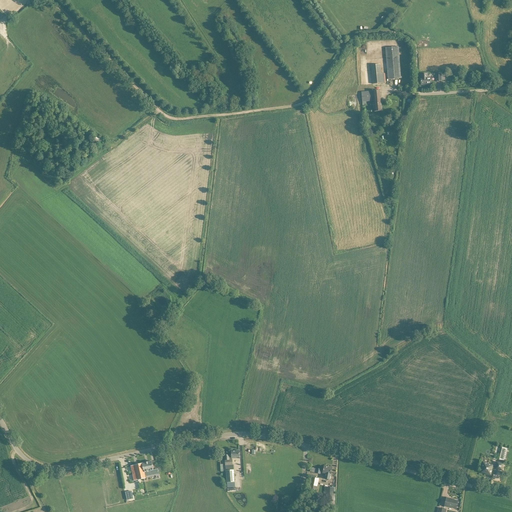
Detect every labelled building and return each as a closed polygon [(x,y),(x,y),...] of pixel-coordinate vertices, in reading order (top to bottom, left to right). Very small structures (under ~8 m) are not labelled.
[(386,48),(386,49),(388,79),(402,78),(402,77),(401,77),(398,47),(386,48)] [(371,65),(372,75),(373,84),(385,83),(384,74),(381,74),(380,64),(371,65)] [(431,84),(431,79),(431,77),(428,77),(427,74),(421,74),(421,85),(431,84)] [(380,90),(362,92),(363,103),(375,102),(375,103),(374,104),(374,108),(376,108),(376,112),(382,111),(380,90)] [(225,455),(225,460),(226,466),(232,465),(231,458),(239,457),(239,451),(231,451),(232,455),(229,455),(225,455)] [(131,466),(132,471),(134,481),(146,478),(144,472),(154,470),(153,466),(152,461),(142,463),(142,464),(131,466)] [(482,466),(481,472),(486,474),(485,474),(491,475),(492,470),(492,468),(495,468),(495,469),(502,470),(503,464),(497,462),(496,466),(493,465),(487,464),(487,463),(483,462),(482,465),(482,466)] [(310,472),(316,473),(321,474),(321,472),(323,472),(323,473),(326,473),(325,478),(329,479),(332,468),(324,466),(323,470),(321,469),(317,468),(311,467),(310,472)] [(227,483),(227,487),(235,487),(234,470),(226,470),(227,483)] [(311,477),(308,490),(317,491),(319,479),(311,477)] [(324,507),(324,510),(335,510),(335,508),(335,503),(335,487),(325,487),(324,503),(324,507)] [(456,509),(457,506),(458,501),(451,499),(446,498),(444,506),(456,509)]
